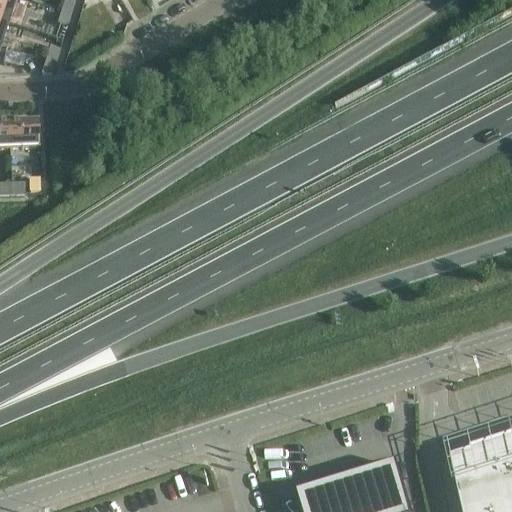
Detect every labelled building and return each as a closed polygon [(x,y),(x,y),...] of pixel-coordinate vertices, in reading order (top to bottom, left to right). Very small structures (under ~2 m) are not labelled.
[(0,0),(0,21),(8,24),(15,0),(0,0)] [(64,0),(60,12),(71,16),(75,3),(65,0),(64,0)] [(66,29),(71,16),(60,12),(56,25),(66,29)] [(45,61),(56,64),(60,51),(49,48),(45,61)] [(24,57),(5,53),(3,64),(22,68),(24,57)] [(52,75),(56,64),(45,61),(40,76),(52,75)] [(7,124),(8,151),(37,150),(36,123),(7,124)] [(0,151),(8,151),(7,124),(0,124),(0,151)] [(10,199),(23,198),(22,188),(9,189),(10,199)] [(0,199),(10,199),(9,189),(0,189),(0,199)] [(511,511),(511,441),(470,455),(470,457),(471,457),(476,481),(455,488),(461,511),(511,511)] [(409,511),(396,467),(355,480),(354,479),(336,484),(337,486),(296,498),(299,511),(409,511)]
